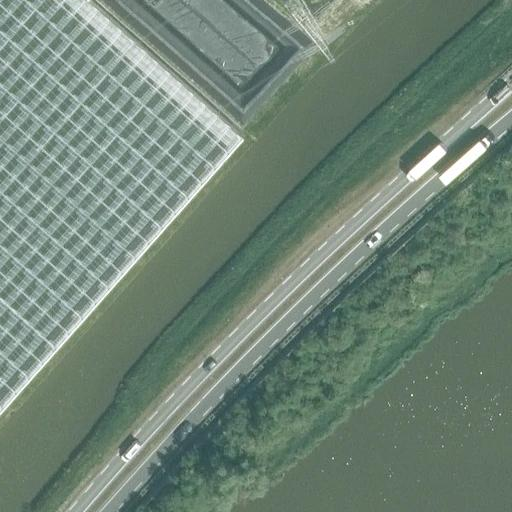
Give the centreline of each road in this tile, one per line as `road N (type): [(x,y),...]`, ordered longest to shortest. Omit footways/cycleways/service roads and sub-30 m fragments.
road 1 (primary): [(511,81),(242,332),(76,511)]
road 2 (primary): [(108,511),(319,289),(511,117)]
